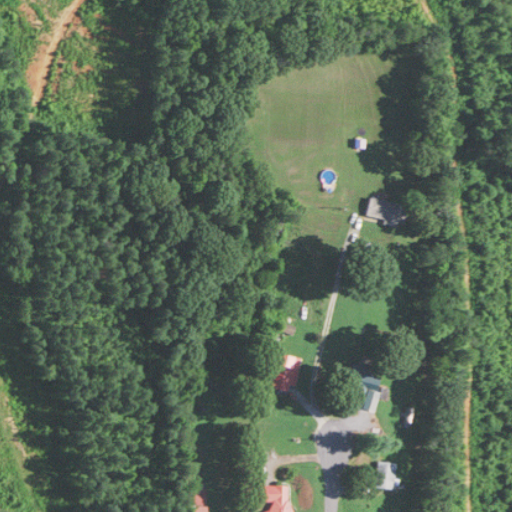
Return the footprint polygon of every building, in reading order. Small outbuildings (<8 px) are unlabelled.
[(365,219),(405,228),(410,206),(370,197),(365,219)] [(269,388),(292,392),(298,356),(275,352),(269,388)] [(376,390),(381,369),(349,363),(342,397),(363,401),(365,388),(376,390)] [(393,489),(394,462),(375,462),(375,489),(393,489)] [(259,502),(268,502),(268,511),(288,511),(289,486),(259,485),(259,502)]
